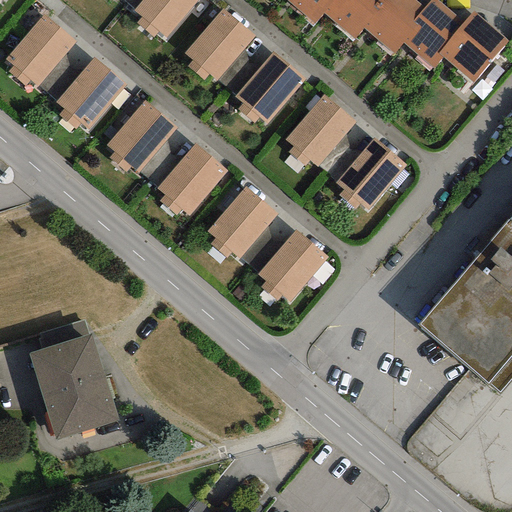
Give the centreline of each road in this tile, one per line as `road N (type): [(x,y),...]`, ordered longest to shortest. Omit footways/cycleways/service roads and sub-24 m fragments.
road 1 (residential): [(275,384),(511,102)]
road 2 (residential): [(0,147),(275,384)]
road 3 (residential): [(275,384),(423,511)]
